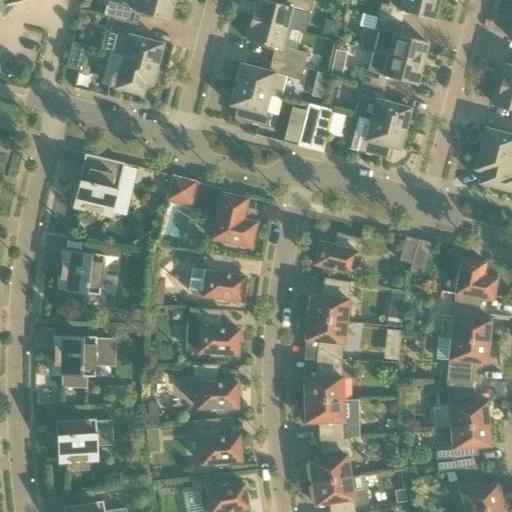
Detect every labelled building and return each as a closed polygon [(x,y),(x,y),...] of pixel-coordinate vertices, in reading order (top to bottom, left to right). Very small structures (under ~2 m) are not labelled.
[(169,21),(174,0),(137,0),(135,8),(108,1),(104,16),(113,19),(138,25),(141,14),(169,21)] [(310,14),(313,1),(309,0),(287,0),(286,6),(260,0),(256,0),(252,20),(287,29),(301,33),(306,13),(310,14)] [(390,0),(388,7),(381,5),(378,18),(401,24),(404,13),(434,20),(438,0),(390,0)] [(398,36),(401,24),(378,18),(374,31),(379,32),(374,52),(422,64),(428,43),(398,36)] [(166,49),(162,48),(163,44),(144,39),(144,37),(136,33),(138,25),(113,19),(110,32),(118,33),(113,53),(123,56),(158,65),(158,62),(163,63),(166,49)] [(282,47),(287,29),(252,20),(246,41),(275,48),(272,60),(283,63),(304,68),(308,54),(282,47)] [(79,71),(85,46),(72,43),(66,67),(79,71)] [(342,71),(345,51),(335,49),(332,69),(342,71)] [(417,85),(422,64),(374,52),(369,71),(364,70),(361,83),(384,89),(388,77),(417,85)] [(152,86),(158,65),(123,56),(118,76),(112,74),(109,87),(142,96),(145,84),(152,86)] [(301,81),(304,68),(283,63),(272,60),(269,71),(240,64),(235,85),(270,94),(281,97),(287,77),(301,81)] [(511,65),(505,63),(500,84),(511,87),(511,65)] [(316,71),(312,96),(324,98),(328,73),(316,71)] [(381,101),(384,89),(361,83),(358,96),(366,98),(361,117),(359,117),(405,129),(411,109),(381,101)] [(511,109),(511,87),(500,84),(494,105),(511,109)] [(265,114),(270,94),(235,85),(230,106),(237,108),(234,119),(267,128),(270,115),(265,114)] [(302,129),(315,132),(321,108),(308,104),(302,129)] [(315,132),(327,135),(334,111),(321,108),(315,132)] [(400,150),(405,129),(359,117),(350,150),(390,160),(392,149),(400,150)] [(511,134),(488,128),(483,149),(511,156),(511,134)] [(297,147),(298,147),(310,150),(315,132),(302,129),(297,147)] [(315,132),(310,150),(323,153),(327,135),(315,132)] [(243,144),(241,159),(266,163),(268,148),(243,144)] [(511,156),(483,149),(477,170),(485,172),(482,184),(511,191),(511,156)] [(85,154),(84,157),(85,158),(85,156),(89,157),(82,186),(78,185),(73,207),(112,216),(124,164),(85,154)] [(190,207),(197,183),(173,176),(167,201),(190,207)] [(223,242),(222,246),(237,250),(239,245),(250,248),(256,223),(242,220),(247,199),(222,193),(212,239),(223,242)] [(314,264),(351,274),(360,239),(337,233),(334,246),(320,242),(314,264)] [(412,264),(418,240),(406,237),(400,261),(412,264)] [(423,276),(432,244),(418,240),(412,264),(410,272),(423,276)] [(99,296),(104,256),(64,250),(59,290),(99,296)] [(192,295),(202,297),(214,298),(214,303),(229,305),(230,300),(242,302),(245,277),(227,275),(230,257),(204,253),(202,265),(196,265),(191,268),(189,290),(192,295)] [(455,294),(479,299),(492,301),(497,279),(483,276),(485,263),(461,259),(455,294)] [(308,318),(346,322),(350,283),(325,279),(323,297),(310,296),(308,318)] [(403,309),(406,292),(392,290),(389,308),(390,308),(403,309)] [(163,297),(155,292),(149,291),(148,304),(162,305),(163,297)] [(478,319),(479,299),(455,294),(453,317),(440,315),(438,337),(489,342),(491,320),(478,319)] [(200,322),(198,353),(210,353),(210,358),(225,359),(225,354),(237,355),(239,330),(221,329),(222,311),(196,309),(195,322),(200,322)] [(342,361),(346,322),(308,318),(305,340),(318,341),(317,360),(342,361)] [(115,339),(96,339),(96,337),(56,336),(54,376),(62,377),(61,389),(87,389),(87,377),(95,378),(95,366),(115,366),(115,339)] [(487,364),(489,342),(438,337),(436,359),(448,361),(446,383),(472,383),(473,363),(487,364)] [(343,400),(342,361),(317,360),(317,378),(304,379),(304,401),(343,400)] [(197,379),(198,409),(210,408),(210,413),(225,413),(225,408),(237,408),(237,383),(219,383),(219,365),(192,366),(192,379),(197,379)] [(473,403),(472,383),(446,383),(450,428),(489,424),(487,402),(473,403)] [(344,439),(343,400),(304,401),(305,423),(318,423),(319,441),(344,439)] [(158,425),(158,415),(148,416),(144,416),(144,426),(158,425)] [(112,421),(96,422),(95,419),(55,422),(58,462),(69,462),(70,470),(87,469),(87,460),(98,460),(97,446),(113,445),(112,421)] [(184,436),(194,435),(199,435),(201,465),(213,464),(214,468),(229,467),(229,462),(241,461),(239,436),(221,438),(219,420),(183,423),(184,436)] [(454,472),(479,468),(477,448),(491,446),(489,424),(450,428),(452,447),(435,448),(437,475),(454,472)] [(146,430),(147,444),(159,443),(158,429),(146,430)] [(312,484),(350,478),(347,459),(353,458),(350,438),(344,439),(319,441),(322,460),(309,462),(312,484)] [(465,511),(478,511),(503,505),(497,484),(484,487),(479,468),(454,472),(465,511)] [(366,489),(352,491),(350,478),(312,484),(315,506),(328,504),(329,511),(355,511),(355,507),(369,504),(366,489)] [(230,511),(248,509),(244,484),(232,486),(231,481),(216,484),(217,489),(205,491),(208,511),(230,511)] [(125,511),(125,508),(105,511),(103,501),(96,502),(94,490),(72,494),(74,506),(63,508),(63,511),(125,511)]
